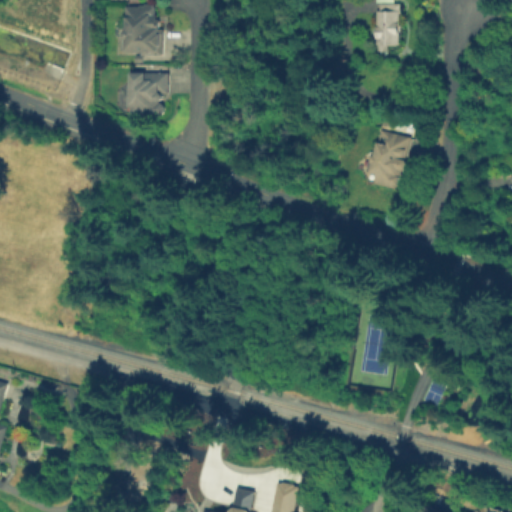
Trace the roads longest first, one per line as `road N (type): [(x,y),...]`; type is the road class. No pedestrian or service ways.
road 1 (tertiary): [(0,91),(453,265)]
road 2 (residential): [(500,0),(461,5),(450,181),(423,253)]
road 3 (residential): [(181,161),(197,115),(197,0)]
